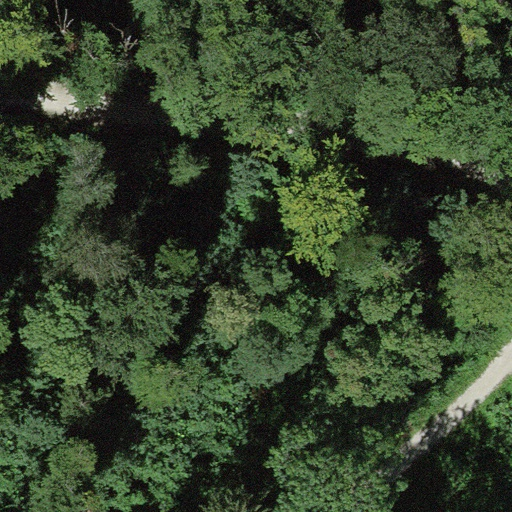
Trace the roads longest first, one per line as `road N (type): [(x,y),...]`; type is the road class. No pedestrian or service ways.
road 1 (track): [(511,171),(465,147),(249,128),(0,91)]
road 2 (track): [(342,511),(511,359)]
